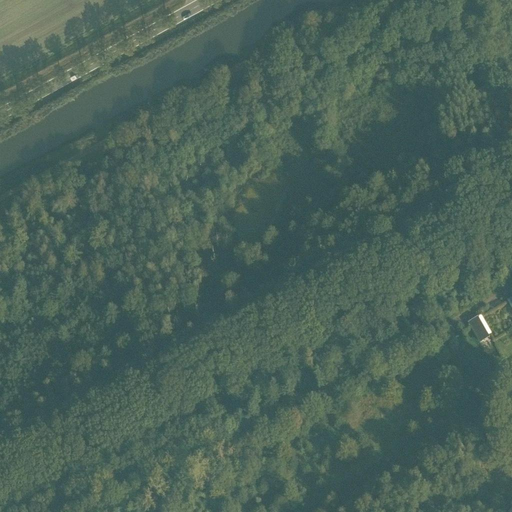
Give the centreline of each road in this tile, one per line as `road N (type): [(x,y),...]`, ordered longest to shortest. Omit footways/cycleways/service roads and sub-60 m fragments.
road 1 (unclassified): [(0,482),(511,208)]
road 2 (unclassified): [(114,511),(511,287)]
road 3 (track): [(364,0),(0,199)]
road 4 (primary): [(0,115),(210,0)]
